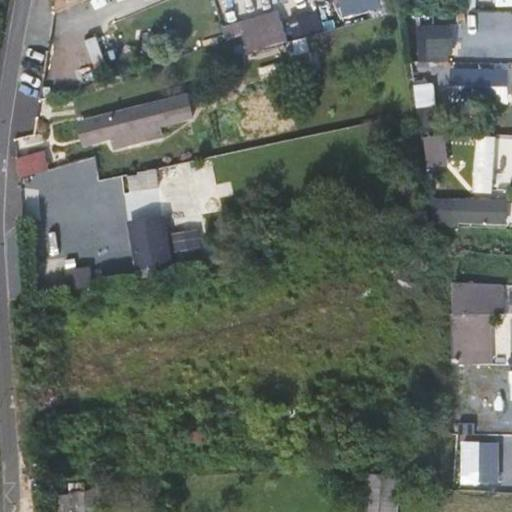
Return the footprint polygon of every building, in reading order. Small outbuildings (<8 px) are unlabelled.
[(322,0),(328,21),(367,10),(367,7),(376,5),(374,0),(322,0)] [(298,33),(321,30),(319,12),(296,14),(298,33)] [(209,32),(212,45),(228,40),(233,57),(274,45),(265,15),(209,32)] [(442,26),(411,27),(412,51),(442,51),(442,26)] [(497,73),(467,72),(466,100),(497,100),(497,73)] [(212,89),(209,90),(212,99),(235,94),(234,84),(212,89)] [(92,118),(97,138),(117,133),(118,140),(166,129),(164,122),(194,114),(190,94),(92,118)] [(87,141),(97,138),(92,118),(83,120),(87,141)] [(445,133),(427,136),(431,165),(449,163),(445,133)] [(489,135),(472,135),(470,188),(488,189),(489,135)] [(15,176),(40,169),(34,152),(10,160),(15,176)] [(148,169),(118,175),(120,192),(150,188),(148,169)] [(500,197),(449,194),(423,193),(426,215),(448,216),(498,218),(500,197)] [(156,216),(119,222),(127,270),(163,263),(156,216)] [(447,360),(485,361),(485,309),(447,309),(447,337),(448,340),(447,346),(447,360)] [(511,368),(495,368),(494,422),(511,422),(511,368)] [(463,483),(499,484),(500,442),(464,441),(463,483)] [(370,474),(367,495),(366,511),(397,511),(400,477),(370,474)] [(90,511),(90,488),(41,495),(43,511),(90,511)] [(366,511),(367,495),(361,495),(359,511),(366,511)]
